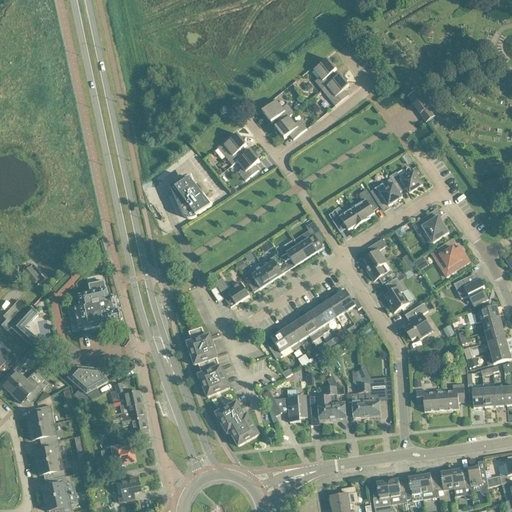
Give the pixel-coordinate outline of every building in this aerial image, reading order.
[(322,91),(341,76),(336,80),(332,75),(337,71),(328,60),(314,71),(320,79),(315,82),(322,91)] [(335,107),(349,96),(345,91),(350,87),(346,83),(348,81),(344,76),(341,76),(322,91),(335,107)] [(409,98),(412,103),(416,107),(418,110),(420,113),(423,118),(427,123),(434,118),(427,108),(425,105),(423,102),(416,92),(409,98)] [(275,129),(294,114),(287,105),(282,109),(276,102),(263,113),(272,124),(277,120),(280,125),(275,129)] [(294,141),(307,130),(300,121),(295,125),(290,118),(294,114),(275,129),(275,132),(279,137),(281,136),(285,140),(290,136),(294,141)] [(410,135),(418,131),(414,123),(406,127),(410,135)] [(233,166),(251,151),(246,155),(242,150),(247,146),(238,135),(225,146),(223,144),(218,148),(233,166)] [(251,151),(233,166),(238,163),(243,169),(238,173),(246,182),(259,171),(255,166),(260,162),(256,158),(258,157),(254,151),(251,151)] [(219,169),(214,173),(218,178),(223,174),(219,169)] [(423,186),(413,170),(412,170),(412,169),(411,169),(410,169),(409,169),(408,169),(408,170),(407,170),(407,171),(407,172),(407,173),(407,174),(409,177),(402,181),(400,178),(393,183),(403,199),(400,194),(406,189),(410,194),(423,186)] [(196,219),(197,218),(196,217),(212,207),(203,196),(204,196),(194,184),(194,185),(190,180),(191,179),(176,188),(175,187),(171,189),(181,214),(182,215),(183,217),(184,218),(186,219),(187,220),(189,220),(191,220),(193,220),(194,220),(196,219)] [(400,200),(403,199),(393,183),(392,183),(393,185),(386,189),(383,185),(371,193),(379,207),(385,203),(389,208),(398,202),(399,202),(401,201),(400,200)] [(224,189),(215,194),(220,201),(229,196),(224,189)] [(378,208),(369,194),(367,190),(361,194),(360,196),(360,197),(361,199),(363,203),(353,210),(363,224),(371,219),(370,218),(372,217),(371,214),(374,212),(373,211),(378,208)] [(343,216),(341,212),(339,210),(329,216),(339,232),(345,228),(346,230),(350,228),(352,230),(354,229),(355,230),(363,224),(353,210),(343,216)] [(414,226),(413,226),(417,232),(419,235),(425,231),(433,244),(449,234),(439,218),(433,221),(429,216),(423,220),(414,226)] [(395,232),(395,233),(399,240),(407,235),(402,228),(395,232)] [(295,241),(298,247),(307,260),(319,252),(318,253),(313,244),(319,240),(314,233),(312,230),(295,241)] [(379,252),(387,247),(383,240),(362,254),(366,260),(364,261),(368,267),(365,268),(374,282),(388,273),(384,266),(387,264),(379,252)] [(284,251),(279,255),(284,263),(289,259),(295,267),(294,268),(294,269),(307,260),(298,247),(295,241),(287,246),(286,248),(284,251)] [(446,246),(432,255),(438,265),(443,262),(447,267),(442,271),(447,278),(470,263),(460,247),(455,250),(453,248),(449,251),(446,246)] [(265,261),(260,264),(272,283),(285,275),(284,274),(283,275),(278,266),(284,263),(279,255),(268,261),(265,261)] [(254,271),(244,277),(249,285),(255,281),(260,290),(259,290),(260,291),(272,283),(260,264),(254,268),(254,271)] [(232,299),(236,306),(250,297),(241,284),(230,291),(222,279),(215,284),(227,303),(232,299)] [(409,303),(406,305),(400,295),(406,292),(397,279),(386,286),(390,293),(385,296),(392,306),(390,307),(395,314),(410,305),(409,303)] [(485,289),(480,280),(470,285),(467,279),(454,285),(457,292),(460,291),(464,299),(469,297),(474,308),(488,301),(483,290),(485,289)] [(106,290),(105,290),(103,282),(88,285),(90,294),(78,296),(80,305),(78,305),(84,331),(110,325),(111,329),(113,330),(118,329),(119,327),(119,323),(120,323),(122,320),(121,314),(117,312),(114,301),(114,300),(110,298),(107,299),(106,290)] [(346,291),(336,297),(346,313),(356,307),(358,311),(362,308),(351,292),(348,294),(346,291)] [(337,319),(346,313),(336,297),(327,303),(337,319)] [(435,297),(429,300),(432,306),(439,302),(435,297)] [(328,325),(337,319),(327,303),(318,309),(328,325),(331,330),(328,325)] [(405,330),(412,341),(418,337),(420,340),(433,332),(423,316),(428,312),(423,305),(405,316),(412,326),(405,330)] [(30,308),(30,307),(23,315),(23,316),(29,321),(36,313),(30,308)] [(482,323),(500,318),(497,307),(479,312),(482,323)] [(322,336),(331,330),(328,325),(318,309),(308,315),(322,336)] [(63,331),(64,316),(54,315),(53,330),(63,331)] [(322,337),(322,336),(308,315),(299,321),(309,337),(313,343),(322,337)] [(485,333),(503,328),(500,318),(482,323),(485,333)] [(300,343),(309,337),(299,321),(290,327),(300,343)] [(455,333),(451,325),(443,329),(448,336),(455,333)] [(350,335),(358,330),(355,326),(347,331),(350,335)] [(291,349),(300,343),(290,327),(281,333),(291,349)] [(218,359),(217,358),(210,336),(205,338),(202,328),(189,333),(192,342),(187,344),(195,367),(199,365),(200,370),(218,363),(217,359),(218,359)] [(488,344),(506,339),(503,328),(485,333),(488,344)] [(341,331),(336,335),(340,342),(345,338),(341,331)] [(282,355),(291,349),(281,333),(271,339),(275,345),(269,349),(277,361),(283,357),(282,355)] [(32,348),(38,341),(30,334),(24,341),(32,348)] [(487,355),(491,354),(509,350),(506,339),(488,344),(490,351),(486,352),(487,355)] [(318,350),(321,354),(328,349),(325,345),(318,350)] [(467,361),(474,359),(470,349),(464,351),(467,361)] [(311,360),(321,354),(318,350),(309,356),(311,360)] [(494,365),(511,360),(509,350),(491,354),(494,365)] [(0,373),(3,376),(1,377),(1,378),(18,361),(10,353),(3,359),(0,355),(0,373)] [(221,367),(220,368),(218,363),(200,370),(202,375),(198,376),(208,399),(211,397),(226,391),(230,389),(221,367)] [(22,370),(17,365),(8,374),(13,379),(3,388),(12,396),(26,382),(25,382),(18,374),(22,370)] [(457,366),(458,376),(466,374),(464,365),(457,366)] [(357,373),(353,374),(354,383),(358,386),(358,395),(359,403),(353,403),(353,409),(354,419),(367,418),(364,386),(358,373),(362,371),(361,370),(361,368),(361,366),(360,366),(356,367),(357,373)] [(77,368),(67,379),(86,396),(110,382),(103,371),(77,368)] [(362,371),(358,373),(364,386),(367,418),(380,417),(380,407),(379,402),(388,401),(387,389),(386,381),(370,382),(364,369),(361,370),(362,371)] [(290,370),(283,374),(286,379),(293,375),(290,370)] [(311,374),(304,375),(306,386),(313,385),(311,374)] [(43,391),(30,378),(25,382),(26,382),(12,396),(20,405),(30,395),(34,400),(43,391)] [(320,422),(333,420),(331,390),(327,382),(323,384),(324,397),(310,398),(311,416),(319,416),(320,422)] [(337,387),(330,388),(327,382),(331,390),(333,420),(346,419),(345,410),(345,404),(340,404),(339,396),(338,396),(337,387)] [(115,391),(110,392),(112,403),(113,408),(126,406),(127,409),(142,406),(139,393),(132,394),(132,393),(131,394),(131,395),(124,396),(121,384),(114,387),(115,391)] [(465,403),(464,388),(464,385),(453,386),(453,393),(428,395),(428,391),(416,392),(418,407),(424,406),(425,414),(459,411),(459,403),(465,403)] [(485,409),(484,390),(473,391),(473,386),(468,386),(469,404),(473,404),(474,410),(485,409)] [(496,408),(507,407),(506,388),(495,389),(496,408)] [(485,409),(496,408),(495,389),(484,390),(485,409)] [(79,391),(74,397),(82,405),(87,399),(79,391)] [(226,391),(211,397),(219,413),(234,405),(226,391)] [(288,399),(283,400),(283,408),(289,407),(289,414),(290,424),(300,423),(300,419),(308,418),(307,409),(306,396),(298,397),(297,391),(287,392),(288,399)] [(270,392),(264,395),(268,404),(271,408),(268,409),(273,423),(278,421),(276,417),(282,414),(270,392)] [(245,417),(241,410),(237,403),(228,408),(225,410),(216,415),(228,436),(231,434),(238,448),(260,436),(248,415),(245,417)] [(72,406),(63,407),(66,421),(75,419),(72,406)] [(142,406),(127,409),(129,420),(130,424),(145,420),(142,406)] [(54,425),(50,407),(38,409),(40,416),(27,418),(29,430),(54,425)] [(124,415),(110,418),(111,421),(116,432),(123,429),(122,427),(130,426),(133,437),(138,436),(148,434),(145,420),(130,424),(129,420),(127,418),(125,418),(124,415)] [(46,445),(58,442),(54,425),(29,430),(32,442),(44,439),(46,445)] [(36,465),(62,460),(58,442),(46,445),(47,451),(34,454),(36,465)] [(118,450),(101,453),(103,461),(113,459),(115,467),(134,463),(132,454),(130,454),(129,450),(127,450),(126,447),(117,449),(118,450)] [(65,478),(62,460),(36,465),(39,477),(52,474),(53,480),(65,478)] [(500,477),(487,480),(488,489),(502,486),(511,482),(511,464),(510,465),(505,466),(507,476),(501,477),(500,477)] [(87,466),(80,467),(81,474),(88,473),(87,466)] [(479,468),(468,469),(469,479),(471,487),(472,493),(480,491),(480,493),(481,494),(482,494),(483,495),(484,496),(485,496),(487,496),(488,496),(489,496),(488,489),(487,480),(485,472),(480,473),(479,468)] [(463,470),(452,472),(455,490),(456,498),(464,496),(464,499),(467,500),(473,499),(472,493),(471,487),(466,488),(464,480),(463,470)] [(452,472),(441,474),(442,484),(444,492),(455,490),(452,472)] [(431,475),(420,477),(423,495),(423,501),(439,498),(438,492),(434,493),(432,485),(431,479),(431,475)] [(411,492),(406,493),(406,497),(407,501),(412,501),(412,502),(423,501),(423,495),(420,477),(409,479),(411,492)] [(68,496),(66,485),(67,485),(65,478),(53,480),(55,487),(42,489),(44,501),(68,496)] [(122,497),(118,498),(119,504),(131,501),(130,496),(141,493),(138,479),(119,483),(122,497)] [(388,482),(391,500),(400,498),(402,505),(407,504),(407,501),(406,497),(406,493),(401,494),(399,484),(399,481),(388,482)] [(379,499),(373,499),(375,509),(392,507),(391,500),(388,482),(377,484),(379,499)] [(511,482),(502,486),(504,494),(511,492),(511,493),(511,482)] [(342,495),(330,497),(332,509),(350,505),(350,506),(352,506),(352,505),(352,504),(351,495),(351,494),(356,493),(355,488),(342,490),(342,495)] [(71,507),(68,496),(44,501),(46,511),(48,511),(59,510),(59,511),(72,511),(72,507),(71,507)]
